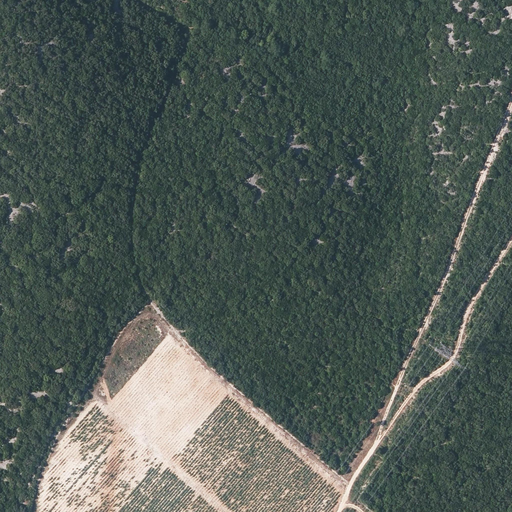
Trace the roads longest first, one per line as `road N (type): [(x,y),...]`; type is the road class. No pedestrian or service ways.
road 1 (track): [(374,446),(511,100)]
road 2 (track): [(511,238),(466,309),(452,359),(421,381),(339,511)]
